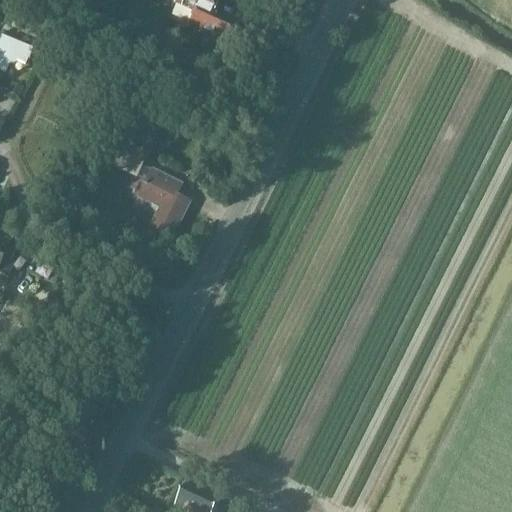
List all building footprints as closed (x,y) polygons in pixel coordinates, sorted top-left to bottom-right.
[(196,15),(189,31),(227,48),(238,24),(214,14),(219,0),(178,0),(176,6),(196,15)] [(31,57),(30,56),(32,52),(1,39),(0,41),(0,74),(3,76),(7,68),(16,64),(24,68),(26,63),(28,64),(31,57)] [(119,142),(107,164),(136,179),(141,168),(147,157),(119,142)] [(150,172),(141,168),(136,179),(146,185),(138,200),(160,211),(149,233),(169,244),(185,210),(187,211),(190,205),(176,198),(182,187),(150,171),(150,172)] [(0,277),(6,280),(12,268),(3,263),(8,251),(0,246),(0,277)] [(213,511),(217,504),(184,488),(173,509),(179,511),(213,511)]
